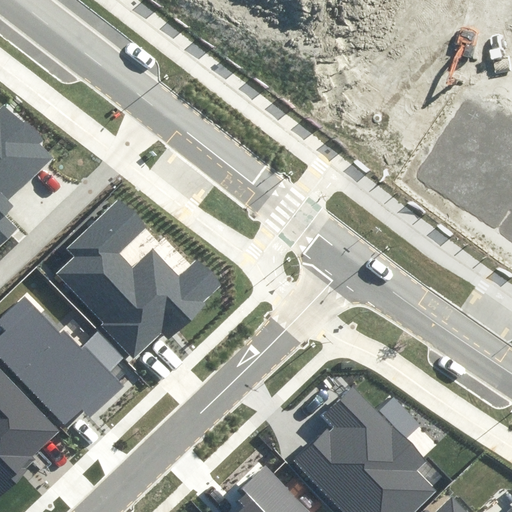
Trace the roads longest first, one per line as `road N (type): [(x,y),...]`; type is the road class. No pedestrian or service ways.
road 1 (tertiary): [(351,257),(20,0)]
road 2 (residential): [(89,511),(351,257)]
road 3 (tertiary): [(511,369),(351,257)]
